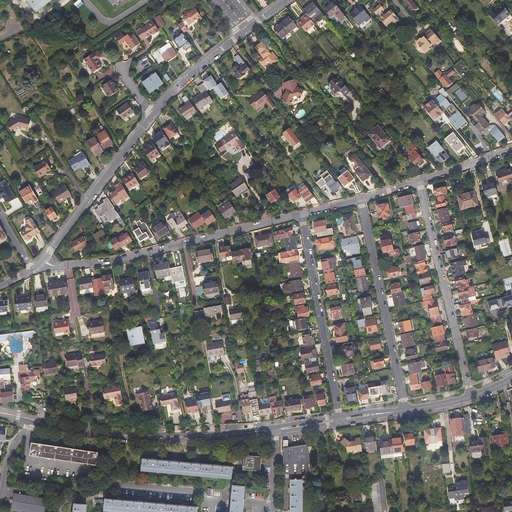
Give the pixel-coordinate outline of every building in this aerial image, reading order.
[(365,6),(368,9),(374,3),(372,0),(365,6)] [(413,10),(419,9),(412,0),(402,0),(402,1),(403,1),(406,1),(405,3),(411,11),(412,9),(413,10)] [(307,15),(316,25),(316,26),(323,20),(322,19),(325,16),(314,3),(304,11),(307,15)] [(342,21),(347,17),(334,3),(326,10),(331,17),(336,13),(342,21)] [(488,13),(498,24),(510,14),(503,5),(494,12),(492,10),(488,13)] [(361,6),(351,15),(358,23),(368,14),(361,6)] [(383,15),(377,8),(374,11),(377,15),(378,14),(381,17),(383,15)] [(183,22),(179,25),(183,30),(185,33),(188,30),(186,26),(188,24),(189,25),(201,17),(196,9),(184,17),(185,20),(183,21),(183,22)] [(384,14),(383,15),(389,23),(393,21),(394,22),(399,18),(391,10),(385,15),(384,14)] [(368,14),(358,23),(359,25),(365,20),(366,22),(371,18),(368,14)] [(299,23),(307,33),(316,25),(307,15),(303,18),(304,19),(302,21),(299,23)] [(383,15),(381,17),(380,18),(386,26),(389,23),(383,15)] [(160,16),(157,17),(155,19),(161,28),(164,25),(161,20),(162,19),(160,16)] [(286,27),(290,32),(293,29),(295,32),(298,29),(297,27),(297,26),(289,17),(282,23),(286,27)] [(141,28),(137,31),(143,39),(146,37),(147,38),(151,35),(153,33),(154,35),(160,31),(153,22),(142,29),(141,28)] [(282,38),(290,32),(286,27),(282,23),(274,29),(282,38)] [(419,36),(415,40),(418,44),(418,46),(420,48),(421,48),(424,51),(426,51),(430,49),(429,47),(434,42),(436,45),(440,41),(431,29),(425,34),(425,35),(421,39),(419,36)] [(191,44),(192,43),(185,33),(183,30),(178,34),(179,36),(176,39),(174,37),(172,38),(180,49),(184,47),(186,50),(188,48),(189,49),(191,47),(191,46),(192,46),(191,44)] [(141,44),(134,34),(130,37),(128,35),(125,37),(123,34),(116,38),(121,44),(126,41),(132,49),(141,44)] [(168,52),(166,53),(163,55),(162,55),(165,60),(167,59),(168,61),(177,55),(169,43),(164,46),(168,52)] [(262,43),(256,47),(264,58),(260,61),(263,65),(266,63),(271,64),(272,65),(277,61),(275,59),(277,58),(273,52),(271,53),(262,43)] [(166,53),(168,52),(164,46),(160,49),(163,55),(166,53)] [(96,60),(97,59),(101,57),(97,52),(85,60),(94,73),(102,67),(99,61),(98,62),(96,60)] [(381,69),(384,67),(379,60),(376,63),(381,69)] [(245,73),(250,69),(245,63),(239,68),(238,65),(233,69),(236,73),(235,74),(238,79),(246,74),(245,73)] [(26,70),(29,74),(35,70),(32,66),(26,70)] [(453,83),(448,78),(455,72),(452,69),(444,76),(439,70),(435,74),(447,88),(453,83)] [(148,76),(143,79),(145,82),(143,83),(150,93),(163,83),(156,74),(150,78),(148,76)] [(212,75),(204,81),(205,83),(211,92),(212,92),(215,90),(223,101),(231,95),(223,84),(220,87),(218,85),(212,75)] [(296,79),(285,83),(287,90),(286,94),(285,93),(283,96),(284,97),(282,101),(291,105),(293,102),(294,99),(298,98),(301,99),(303,95),(304,94),(305,92),(305,91),(301,89),(300,88),(299,88),(296,79)] [(332,89),(335,93),(335,92),(338,92),(343,92),(346,96),(351,92),(341,80),(339,83),(336,80),(334,80),(329,84),(332,88),(332,89)] [(102,87),(105,92),(106,91),(110,97),(118,91),(111,81),(102,87)] [(211,92),(205,83),(198,87),(203,94),(193,100),(200,109),(209,103),(210,105),(214,102),(209,94),(211,92)] [(444,97),(445,97),(448,95),(443,89),(440,92),(442,94),(444,97)] [(465,92),(473,102),(476,99),(468,90),(465,92)] [(254,99),(250,102),(256,110),(260,107),(262,109),(269,103),(269,104),(269,105),(272,108),(274,111),(278,108),(265,92),(262,95),(261,93),(257,96),(258,98),(256,100),(254,99)] [(443,112),(457,130),(461,127),(462,129),(469,124),(459,111),(458,112),(457,113),(453,116),(448,110),(447,108),(451,105),(445,97),(444,97),(442,94),(434,100),(439,106),(443,112)] [(197,112),(186,96),(182,98),(186,104),(179,109),(184,117),(187,120),(193,116),(192,115),(197,112)] [(440,115),(443,112),(439,106),(438,107),(433,100),(425,107),(434,119),(435,119),(436,120),(438,121),(441,118),(441,116),(440,115)] [(469,111),(479,122),(475,126),(482,135),(488,131),(489,129),(490,127),(490,126),(484,119),(480,113),(481,112),(483,113),(485,111),(479,103),(477,105),(474,104),(471,106),(471,109),(469,111)] [(123,120),(131,115),(129,113),(132,111),(127,104),(117,112),(123,120)] [(457,113),(458,112),(452,104),(451,105),(447,108),(448,110),(452,107),(457,113)] [(505,125),(511,120),(507,114),(503,109),(496,115),(505,125)] [(18,117),(7,124),(12,133),(20,128),(29,130),(31,120),(18,117)] [(171,138),(178,133),(171,123),(164,128),(170,138),(171,138)] [(490,126),(490,127),(492,130),(491,132),(499,142),(505,137),(506,137),(496,124),(493,124),(491,125),(490,126)] [(381,143),(383,146),(391,140),(378,125),(369,134),(378,146),(381,143)] [(290,128),(283,133),(294,147),(301,141),(290,128)] [(162,129),(152,136),(162,150),(172,143),(162,129)] [(105,131),(95,137),(103,150),(114,144),(105,131)] [(234,132),(216,146),(221,154),(234,144),(237,147),(236,148),(239,152),(245,147),(234,132)] [(446,139),(458,155),(466,148),(453,133),(446,139)] [(95,137),(87,142),(95,156),(103,150),(95,137)] [(437,141),(429,148),(436,158),(435,159),(437,163),(440,163),(444,162),(451,157),(437,141)] [(161,155),(154,144),(145,150),(151,161),(161,155)] [(417,152),(419,151),(415,146),(412,149),(410,147),(404,152),(409,157),(416,166),(424,160),(417,152)] [(82,153),(76,157),(82,166),(84,165),(85,167),(89,164),(82,153)] [(356,153),(349,158),(352,161),(355,161),(355,162),(357,164),(357,165),(356,166),(356,167),(354,169),(363,181),(372,174),(363,163),(356,153)] [(76,157),(71,160),(77,169),(82,166),(76,157)] [(411,171),(416,166),(409,157),(403,162),(411,171)] [(46,161),(34,169),(40,178),(44,175),(51,170),(46,161)] [(141,166),(135,170),(140,178),(150,172),(144,162),(140,164),(141,166)] [(338,188),(341,185),(329,169),(322,175),(324,177),(317,183),(321,189),(327,184),(332,190),(333,189),(334,191),(336,192),(337,193),(340,191),(340,189),(338,188)] [(343,175),(339,178),(345,186),(355,179),(348,171),(347,169),(344,172),(345,173),(343,175)] [(499,182),(507,179),(504,171),(496,173),(499,182)] [(138,182),(133,173),(123,179),(128,189),(138,182)] [(243,192),(248,188),(248,187),(241,177),(237,180),(238,182),(232,186),(233,188),(234,190),(233,191),(236,195),(239,194),(242,191),(243,192)] [(486,197),(498,193),(494,181),(488,182),(489,185),(483,187),(486,197)] [(0,195),(2,199),(5,197),(6,199),(5,200),(7,204),(17,198),(7,183),(0,187),(0,195)] [(130,196),(121,183),(114,187),(116,190),(117,191),(115,192),(113,192),(110,194),(117,204),(120,202),(120,200),(124,198),(126,199),(130,196)] [(33,203),(38,200),(30,186),(20,192),(26,203),(31,200),(33,203)] [(60,204),(65,200),(65,199),(71,195),(65,186),(55,192),(58,197),(56,198),(60,204)] [(299,192),(307,202),(315,196),(307,186),(299,192)] [(436,194),(437,196),(447,193),(446,187),(437,189),(435,188),(433,191),(435,192),(435,195),(436,194)] [(275,190),(272,192),(270,194),(269,192),(267,194),(268,195),(267,195),(272,203),(280,197),(275,190)] [(289,197),(290,198),(292,197),(293,199),(295,202),(301,197),(296,190),(290,195),(290,196),(289,197)] [(474,192),(458,196),(463,215),(479,211),(474,192)] [(399,199),(401,208),(406,207),(414,205),(411,195),(399,199)] [(444,196),(438,197),(439,202),(436,203),(437,207),(446,205),(444,196)] [(114,207),(108,198),(104,201),(106,203),(103,206),(102,204),(99,207),(100,208),(96,211),(100,217),(105,214),(110,221),(117,217),(111,209),(114,207)] [(226,219),(236,211),(230,202),(224,206),(220,209),(226,219)] [(388,203),(377,206),(379,213),(381,212),(383,217),(384,217),(384,218),(385,219),(386,219),(387,219),(387,218),(387,217),(387,216),(391,215),(388,203)] [(414,206),(414,205),(406,207),(408,215),(403,216),(404,221),(417,218),(414,206)] [(45,211),(51,221),(58,217),(52,207),(45,211)] [(447,208),(438,210),(441,223),(450,221),(447,208)] [(205,222),(207,225),(216,220),(210,211),(201,216),(205,222)] [(185,224),(188,223),(181,212),(177,214),(179,217),(175,220),(173,217),(168,221),(173,228),(178,225),(180,228),(180,227),(183,231),(188,228),(185,224)] [(205,222),(201,216),(199,213),(189,219),(196,229),(205,222)] [(353,215),(344,216),(347,234),(356,232),(353,215)] [(35,234),(40,231),(32,218),(26,221),(28,225),(27,225),(26,228),(27,229),(22,232),(26,239),(27,238),(28,239),(29,240),(31,239),(32,237),(32,236),(35,234)] [(150,239),(154,237),(145,221),(142,223),(140,220),(136,223),(139,228),(134,231),(140,242),(145,239),(145,240),(150,237),(150,239)] [(325,221),(315,222),(317,232),(318,232),(319,237),(335,234),(334,229),(326,230),(325,221)] [(419,221),(409,223),(410,230),(418,229),(417,225),(420,224),(419,221)] [(159,238),(170,232),(163,222),(153,228),(159,238)] [(443,225),(446,236),(455,234),(451,222),(443,225)] [(106,235),(102,228),(94,234),(98,240),(100,238),(101,239),(104,237),(103,236),(106,235)] [(280,230),(274,231),(276,240),(285,238),(293,236),(292,233),(293,232),(292,228),(280,230)] [(421,241),(419,232),(409,234),(411,243),(421,241)] [(110,241),(115,249),(121,245),(122,247),(132,241),(127,233),(117,239),(116,238),(110,241)] [(271,234),(255,237),(257,247),(273,244),(271,234)] [(456,235),(445,238),(447,246),(458,243),(456,235)] [(295,236),(293,236),(285,238),(287,251),(294,250),(297,249),(295,236)] [(360,247),(357,236),(350,238),(351,241),(343,243),(342,243),(343,249),(348,248),(348,251),(349,252),(350,252),(351,252),(351,255),(360,254),(358,247),(360,247)] [(83,237),(72,243),(76,251),(87,245),(85,242),(87,241),(85,237),(83,238),(83,237)] [(333,237),(317,240),(318,244),(319,244),(320,247),(323,247),(323,248),(335,247),(333,237)] [(394,250),(391,239),(382,241),(385,257),(400,254),(399,249),(394,250)] [(426,257),(423,245),(415,247),(418,259),(426,257)] [(235,268),(234,263),(232,256),(230,246),(225,247),(226,251),(223,252),(225,261),(227,261),(227,257),(229,256),(231,266),(228,267),(229,270),(235,268)] [(457,248),(447,250),(449,260),(460,257),(457,248)] [(239,251),(241,262),(242,261),(244,261),(245,262),(250,261),(250,260),(253,259),(251,249),(239,251)] [(212,250),(197,252),(199,266),(203,265),(203,262),(213,260),(212,250)] [(287,251),(281,253),(283,262),(299,259),(297,252),(294,252),(294,250),(287,251)] [(234,263),(241,262),(239,251),(232,253),(232,256),(234,263)] [(362,256),(353,258),(357,277),(365,275),(362,256)] [(322,261),(324,271),(325,271),(334,269),(337,268),(335,258),(322,261)] [(172,280),(173,282),(180,281),(180,282),(185,281),(181,260),(175,261),(176,268),(170,269),(172,280)] [(416,262),(418,275),(428,272),(427,267),(426,267),(424,260),(416,262)] [(450,264),(454,277),(466,274),(464,265),(466,264),(465,260),(450,264)] [(172,280),(170,269),(168,262),(163,263),(163,262),(160,263),(161,265),(155,266),(158,277),(165,276),(167,281),(172,280)] [(292,279),(302,277),(299,263),(289,265),(292,279)] [(398,267),(388,269),(389,277),(400,275),(398,267)] [(328,279),(328,284),(336,282),(334,269),(325,271),(326,279),(328,279)] [(141,288),(150,286),(149,280),(150,279),(148,271),(138,273),(141,288)] [(418,275),(419,279),(420,279),(421,284),(430,283),(429,279),(431,279),(429,272),(428,272),(418,275)] [(112,274),(102,277),(102,278),(105,293),(109,292),(110,291),(113,290),(114,290),(115,289),(115,288),(112,274)] [(368,290),(366,276),(356,278),(359,292),(368,290)] [(460,290),(473,287),(471,279),(465,280),(464,277),(456,279),(457,284),(458,284),(460,290)] [(92,278),(79,281),(81,290),(93,287),(92,278)] [(105,293),(102,278),(96,279),(96,278),(92,278),(95,296),(105,294),(105,293)] [(133,278),(120,280),(123,293),(136,291),(133,278)] [(299,280),(290,282),(291,287),(292,287),(293,292),(303,290),(301,283),(300,283),(299,280)] [(68,294),(66,281),(49,284),(51,296),(68,294)] [(203,286),(205,294),(220,292),(218,282),(203,285),(203,286)] [(392,288),(393,294),(404,292),(403,291),(402,291),(400,283),(393,285),(394,288),(392,288)] [(336,284),(327,286),(328,296),(338,294),(336,284)] [(196,288),(198,296),(205,294),(203,286),(196,288)] [(421,289),(424,302),(433,300),(431,292),(434,291),(434,290),(434,289),(434,288),(433,287),(433,286),(421,289)] [(462,303),(470,301),(469,297),(472,296),(475,296),(473,287),(458,291),(459,296),(460,295),(462,303)] [(404,292),(393,294),(396,308),(406,305),(404,292)] [(304,293),(295,295),(297,304),(305,303),(304,293)] [(488,302),(490,310),(507,306),(511,305),(511,304),(511,294),(508,295),(508,297),(488,302)] [(25,298),(21,298),(15,299),(16,310),(27,309),(27,311),(34,310),(32,295),(25,296),(25,298)] [(49,310),(47,295),(35,296),(37,312),(49,310)] [(364,316),(371,315),(372,314),(371,310),(370,309),(369,307),(372,306),(371,302),(371,297),(359,300),(359,303),(362,303),(364,316)] [(424,302),(423,302),(424,305),(424,307),(429,306),(431,314),(439,312),(437,304),(436,305),(434,299),(433,300),(424,302)] [(8,300),(0,301),(0,312),(9,311),(8,300)] [(462,303),(460,303),(462,311),(465,311),(466,316),(473,314),(470,301),(462,303)] [(195,312),(197,320),(203,319),(203,318),(206,317),(207,322),(218,320),(217,313),(223,312),(222,305),(204,308),(205,310),(195,312)] [(305,305),(297,307),(299,316),(309,315),(308,307),(305,308),(305,305)] [(340,307),(331,308),(332,313),(333,313),(334,319),(342,317),(340,307)] [(234,327),(245,326),(241,308),(230,309),(231,320),(232,320),(234,327)] [(439,312),(431,314),(433,324),(441,322),(439,312)] [(477,325),(474,315),(464,317),(466,327),(477,325)] [(307,328),(305,318),(296,320),(298,330),(307,328)] [(366,318),(358,320),(360,326),(367,324),(369,334),(378,332),(376,320),(367,322),(366,318)] [(69,320),(54,322),(56,332),(65,331),(65,333),(71,332),(69,320)] [(410,320),(399,323),(401,333),(412,330),(410,320)] [(105,331),(103,321),(95,323),(95,322),(90,323),(91,334),(105,331)] [(156,322),(149,324),(154,344),(166,342),(163,328),(158,329),(156,322)] [(345,323),(335,325),(338,342),(348,340),(345,323)] [(443,325),(432,328),(435,341),(445,339),(443,325)] [(142,326),(128,329),(130,337),(126,338),(128,347),(146,343),(142,326)] [(479,336),(477,328),(466,331),(468,339),(479,336)] [(17,333),(15,336),(17,352),(21,352),(22,353),(23,353),(24,351),(23,343),(22,342),(23,342),(23,341),(24,341),(24,340),(25,339),(26,339),(27,339),(34,338),(38,334),(35,332),(17,333)] [(412,332),(401,335),(404,348),(415,345),(412,332)] [(313,344),(312,337),(311,333),(302,335),(304,346),(313,344)] [(17,352),(15,336),(13,334),(0,335),(0,341),(4,341),(6,341),(7,340),(7,341),(8,342),(9,343),(10,343),(11,343),(10,344),(11,353),(12,354),(13,354),(15,352),(17,352)] [(445,339),(435,341),(437,351),(448,349),(447,343),(446,343),(445,339)] [(379,340),(370,342),(372,349),(380,348),(379,340)] [(493,344),(497,359),(501,358),(501,355),(507,354),(506,352),(509,352),(507,341),(493,344)] [(223,342),(207,344),(210,361),(221,359),(220,354),(225,354),(223,342)] [(355,356),(352,342),(344,344),(345,347),(340,348),(341,353),(345,352),(346,355),(347,356),(350,355),(350,357),(355,356)] [(316,358),(317,357),(315,347),(305,349),(300,350),(302,359),(299,359),(299,361),(305,360),(316,358)] [(416,349),(407,351),(408,359),(417,357),(416,349)] [(85,367),(82,353),(66,356),(68,366),(74,366),(74,364),(79,364),(79,367),(85,367)] [(98,363),(103,362),(107,362),(105,354),(91,356),(92,366),(99,365),(98,363)] [(317,362),(316,358),(305,360),(307,372),(319,370),(318,362),(317,362)] [(493,358),(477,362),(480,373),(492,371),(491,368),(495,368),(493,358)] [(383,359),(371,361),(373,369),(383,367),(383,363),(384,363),(383,359)] [(257,371),(264,369),(263,366),(260,366),(259,363),(259,360),(255,360),(257,371)] [(237,369),(244,368),(245,368),(244,364),(240,365),(239,361),(235,362),(237,369)] [(59,373),(57,362),(44,364),(44,367),(46,375),(59,373)] [(409,365),(411,375),(417,373),(422,372),(420,362),(409,365)] [(353,363),(340,365),(341,370),(343,369),(344,376),(355,374),(353,363)] [(29,369),(29,365),(25,365),(21,366),(21,375),(20,375),(19,375),(19,382),(21,382),(22,382),(23,390),(31,390),(30,382),(29,372),(29,369)] [(452,366),(445,367),(449,384),(456,383),(452,366)] [(0,380),(2,399),(2,403),(14,402),(14,395),(13,392),(13,391),(6,392),(5,382),(7,382),(7,380),(10,380),(9,369),(0,369),(0,380)] [(35,372),(29,372),(30,382),(34,382),(36,380),(35,376),(40,376),(40,370),(35,371),(35,372)] [(423,376),(422,372),(417,373),(420,386),(422,386),(423,388),(431,386),(429,381),(425,382),(424,380),(422,380),(422,378),(423,376)] [(411,375),(410,375),(413,390),(421,388),(420,386),(417,373),(411,375)] [(320,374),(310,376),(312,384),(313,383),(314,386),(322,385),(320,374)] [(445,374),(436,376),(438,387),(448,384),(445,374)] [(388,380),(381,381),(382,387),(384,394),(384,395),(391,393),(388,380)] [(117,395),(115,382),(102,384),(104,394),(115,392),(115,396),(117,395)] [(384,394),(382,387),(375,388),(374,384),(367,385),(367,386),(368,389),(370,396),(384,394)] [(349,401),(357,400),(355,387),(346,388),(349,401)] [(76,388),(65,390),(67,400),(78,398),(76,388)] [(360,400),(370,398),(370,396),(368,389),(366,390),(359,391),(360,400)] [(140,398),(141,402),(142,409),(152,407),(149,391),(136,394),(137,399),(140,398)] [(252,412),(253,416),(261,414),(259,404),(258,401),(256,391),(249,393),(249,394),(250,398),(251,405),(252,412)] [(198,407),(213,404),(210,392),(196,395),(197,399),(198,407)] [(161,398),(162,406),(167,405),(171,404),(173,404),(174,410),(180,409),(178,398),(176,398),(175,394),(175,393),(169,394),(170,396),(161,398)] [(317,395),(319,406),(326,405),(324,394),(317,395)] [(223,396),(224,403),(227,402),(226,401),(231,401),(230,395),(223,396)] [(313,395),(309,396),(309,399),(304,400),(306,408),(315,407),(313,395)] [(241,400),(243,407),(251,405),(250,398),(241,400)] [(272,413),(283,411),(282,402),(276,403),(275,398),(269,399),(270,403),(272,413)] [(195,413),(200,412),(198,407),(197,399),(186,401),(188,413),(192,412),(195,412),(195,413)] [(272,413),(270,403),(269,399),(263,400),(263,403),(259,404),(261,414),(269,413),(269,414),(272,414),(272,413)] [(301,409),(300,405),(300,400),(285,402),(287,411),(301,409)] [(223,403),(224,411),(226,411),(226,412),(231,411),(230,406),(232,405),(231,401),(226,401),(227,402),(224,403),(223,403)] [(223,411),(224,411),(223,403),(216,404),(217,410),(219,410),(219,412),(223,411)] [(243,407),(244,414),(252,412),(251,405),(243,407)] [(452,425),(450,425),(451,432),(453,431),(454,436),(466,434),(464,418),(452,420),(452,425)] [(438,446),(443,445),(440,428),(425,430),(426,442),(438,441),(438,446)] [(368,431),(364,432),(367,453),(369,453),(369,447),(371,447),(371,450),(376,450),(375,437),(369,437),(368,431)] [(507,432),(502,432),(502,435),(493,437),(495,447),(508,445),(507,432)] [(413,434),(405,435),(406,445),(414,444),(413,434)] [(402,438),(393,440),(394,453),(403,452),(404,451),(402,438)] [(487,438),(481,438),(481,440),(471,441),(472,452),(482,450),(483,455),(489,455),(487,438)] [(352,450),(352,443),(348,439),(344,445),(347,448),(347,450),(352,450)] [(357,443),(352,443),(352,450),(357,450),(358,451),(363,451),(361,439),(356,439),(356,441),(357,443)] [(43,441),(40,440),(39,444),(32,443),(31,456),(96,465),(98,453),(91,452),(92,447),(89,447),(88,451),(75,449),(75,445),(72,445),(72,449),(59,447),(59,443),(56,442),(55,447),(42,445),(43,441)] [(284,450),(308,447),(308,444),(289,447),(289,440),(284,440),(284,450)] [(394,453),(393,440),(379,441),(382,459),(395,457),(394,453)] [(303,474),(311,474),(308,447),(284,450),(284,474),(292,474),(303,474)] [(258,455),(250,455),(250,457),(245,457),(244,470),(260,471),(261,458),(258,457),(258,455)] [(221,464),(217,463),(217,465),(200,464),(200,462),(195,462),(195,464),(178,462),(178,460),(174,460),(174,462),(157,460),(157,458),(152,458),(152,460),(143,459),(142,471),(232,479),(234,467),(221,466),(221,464)] [(444,473),(451,472),(450,462),(443,463),(444,473)] [(303,480),(303,474),(292,474),(291,480),(291,488),(289,488),(289,493),(291,493),(291,510),(289,510),(289,511),(303,511),(303,480)] [(380,511),(379,500),(377,481),(370,482),(373,511),(380,511)] [(457,488),(454,488),(450,489),(451,498),(456,498),(456,500),(465,499),(465,496),(469,495),(468,481),(462,481),(462,483),(457,483),(457,485),(457,488)] [(246,487),(234,485),(233,495),(231,495),(231,499),(233,499),(232,504),(231,511),(243,511),(244,505),(246,487)] [(351,491),(334,493),(336,503),(352,502),(351,491)] [(47,511),(49,500),(14,494),(12,509),(28,511),(47,511)] [(113,511),(197,511),(198,507),(186,506),(186,503),(182,503),(181,505),(164,504),(164,501),(160,501),(160,503),(142,502),(142,500),(138,499),(138,501),(121,500),(121,498),(117,497),(116,500),(106,499),(105,511),(113,511)]
